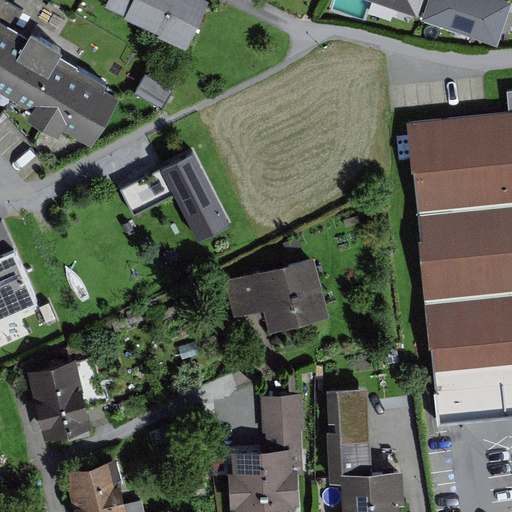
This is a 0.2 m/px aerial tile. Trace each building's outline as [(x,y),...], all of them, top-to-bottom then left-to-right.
[(0,0),(0,84),(37,105),(32,114),(64,132),(68,125),(97,141),(123,94),(110,86),(113,80),(64,53),(68,46),(35,28),(33,32),(19,25),(29,8),(13,0),(0,0)] [(111,0),(111,2),(131,11),(130,14),(165,30),(163,35),(192,47),(212,0),(111,0)] [(426,0),(393,0),(424,11),(426,0)] [(511,19),(511,0),(434,0),(428,20),(504,43),(511,19)] [(180,86),(151,70),(140,91),(169,107),(180,86)] [(511,112),(419,121),(447,426),(511,419),(511,112)] [(197,150),(166,165),(179,190),(202,236),(233,221),(197,150)] [(179,190),(166,165),(142,178),(127,185),(140,211),(179,190)] [(18,246),(0,253),(0,310),(3,318),(43,302),(18,246)] [(254,311),(270,307),(276,330),(335,315),(320,255),(230,277),(239,315),(254,311)] [(81,356),(33,367),(50,435),(97,424),(81,356)] [(410,467),(377,468),(373,384),(331,386),(335,480),(348,480),(349,511),(406,511),(406,501),(411,501),(410,467)] [(309,391),(266,393),(267,415),(268,431),(271,431),(272,447),(238,448),(239,469),(235,469),(237,505),(240,505),(240,511),(301,511),(301,503),(306,502),(304,471),(309,471),(307,429),(311,429),(309,391)] [(134,511),(120,456),(70,468),(80,511),(134,511)]
